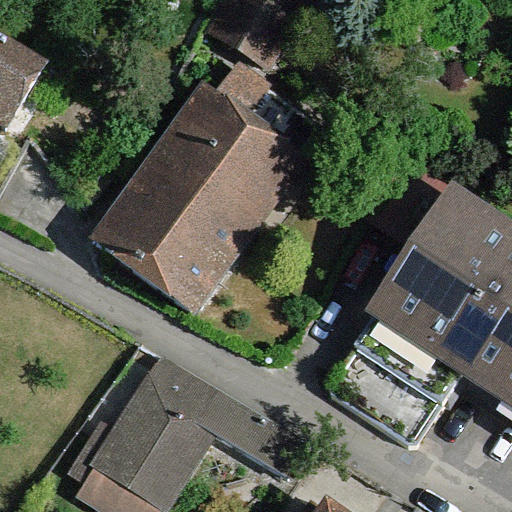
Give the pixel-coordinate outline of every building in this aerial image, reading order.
[(228,0),(207,30),(273,75),(324,0),(228,0)] [(52,47),(0,23),(0,122),(15,129),(52,47)] [(308,132),(208,63),(84,243),(184,311),(308,132)] [(511,233),(438,186),(350,322),(511,425),(511,233)] [(278,475),(297,443),(149,354),(71,480),(122,511),(169,511),(216,437),(278,475)] [(342,511),(319,496),(308,511),(342,511)]
